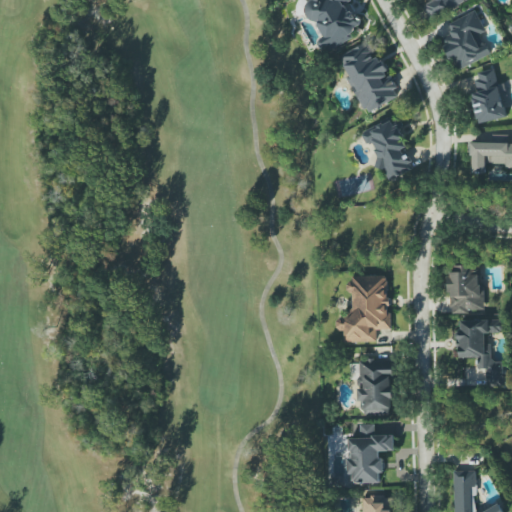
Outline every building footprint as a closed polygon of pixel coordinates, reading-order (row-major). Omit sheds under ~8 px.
[(327,52),(353,40),(349,31),(361,26),(349,0),(310,0),(312,2),(303,6),(310,23),(314,21),(327,52)] [(470,0),(417,0),(420,4),(423,3),(431,20),(470,0)] [(490,55),(481,34),(486,32),(476,11),(448,24),(453,34),(442,39),(457,71),(490,55)] [(400,98),(381,56),(375,58),(368,42),(339,55),(366,113),(400,98)] [(472,95),(478,124),(509,117),(502,83),(498,84),(495,69),(475,73),(479,93),(472,95)] [(380,170),(385,168),(388,178),(412,171),(406,151),(409,150),(400,119),(362,131),(367,145),(372,144),(380,170)] [(511,168),(511,143),(472,143),(472,173),(487,174),(487,164),(506,164),(506,169),(511,168)] [(485,285),(478,285),(477,265),(454,265),(455,274),(450,274),(451,313),(485,312),(485,285)] [(388,275),(350,277),(352,317),(336,318),(337,330),(344,330),(345,343),(377,341),(377,330),(391,329),(388,275)] [(461,358),(478,357),(478,369),(487,369),(488,387),(508,386),(507,372),(503,372),(503,361),(492,362),(491,343),(486,343),(485,334),(503,333),(502,319),(459,321),(461,358)] [(393,361),(361,360),(361,365),(354,365),(353,383),(361,383),(361,414),(392,415),(393,361)] [(394,435),(375,435),(375,424),(360,424),(360,438),(349,438),(350,483),(381,482),(381,474),(383,474),(383,452),(395,451),(394,435)] [(455,511),(503,511),(500,504),(483,511),(476,511),(476,496),(477,496),(476,471),(454,471),(455,511)] [(393,511),(393,496),(365,497),(364,511),(393,511)]
